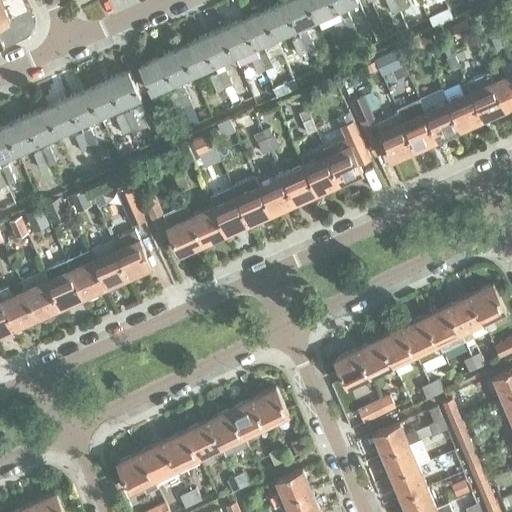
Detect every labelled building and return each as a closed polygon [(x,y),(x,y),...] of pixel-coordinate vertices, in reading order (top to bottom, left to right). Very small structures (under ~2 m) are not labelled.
[(0,0),(0,24),(11,20),(2,0),(0,0)] [(307,50),(296,26),(297,26),(285,0),(282,0),(264,8),(276,35),(289,30),(299,54),(301,53),(309,72),(315,69),(307,50)] [(315,46),(305,22),(317,17),(309,0),(285,0),(297,26),(296,26),(307,50),(315,69),(330,63),(329,58),(322,61),(316,46),(315,46)] [(334,0),(309,0),(317,17),(338,8),(334,0)] [(341,15),(348,31),(357,28),(346,4),(354,0),(334,0),(338,8),(341,15)] [(387,0),(393,12),(401,9),(397,0),(387,0)] [(397,0),(401,9),(409,5),(408,4),(408,5),(406,0),(397,0)] [(243,17),(269,76),(272,84),(281,80),(278,74),(281,73),(277,65),(275,65),(270,56),(277,53),(274,46),(280,44),(276,35),(264,8),(243,17)] [(340,35),(348,31),(341,15),(333,19),(340,35)] [(264,78),(269,76),(243,17),(223,26),(236,53),(244,72),(256,66),(258,72),(261,71),(264,78)] [(464,17),(451,24),(457,36),(470,30),(464,17)] [(223,26),(203,35),(215,62),(236,53),(223,26)] [(375,33),(372,28),(351,37),(353,43),(375,33)] [(496,49),(506,44),(500,32),(490,36),(496,49)] [(203,35),(183,44),(195,71),(215,62),(203,35)] [(177,89),(184,105),(190,118),(187,119),(189,125),(201,120),(186,86),(185,86),(181,77),(195,71),(183,44),(162,53),(174,80),(174,81),(177,89)] [(447,55),(446,56),(451,68),(460,65),(450,44),(443,47),(447,55)] [(174,80),(162,53),(141,62),(153,90),(174,81),(174,80)] [(493,80),(506,108),(511,105),(511,61),(511,60),(501,64),(506,75),(493,80)] [(228,93),(236,89),(226,66),(218,70),(225,86),(228,93)] [(130,67),(109,77),(121,104),(142,94),(130,67)] [(217,90),(225,86),(218,70),(210,74),(217,90)] [(506,108),(493,80),(489,70),(466,80),(483,118),(506,108)] [(121,104),(109,77),(88,86),(100,113),(121,104)] [(448,100),(461,128),(483,118),(466,80),(444,90),(448,100)] [(91,146),(99,143),(92,128),(104,122),(100,113),(88,86),(68,95),(80,122),(91,146)] [(362,88),(349,94),(351,98),(352,98),(376,152),(387,147),(392,158),(415,148),(399,110),(376,119),(364,93),(362,88)] [(176,108),(184,105),(177,89),(169,92),(176,108)] [(91,146),(80,122),(68,95),(47,104),(59,131),(66,128),(70,137),(75,135),(86,158),(79,161),(83,171),(91,168),(91,169),(100,165),(91,146)] [(398,109),(399,110),(415,148),(438,138),(426,110),(421,99),(398,109)] [(438,138),(461,128),(448,100),(426,110),(438,138)] [(59,131),(47,104),(27,113),(39,140),(59,131)] [(124,112),(132,128),(140,124),(132,108),(124,112)] [(124,132),(132,128),(124,112),(116,116),(124,132)] [(39,140),(27,113),(6,123),(18,149),(39,140)] [(312,116),(303,120),(309,132),(317,128),(312,116)] [(323,143),(339,182),(363,171),(359,162),(371,157),(353,118),(340,124),(344,134),(323,143)] [(0,157),(18,149),(6,123),(0,125),(0,157)] [(262,128),(271,149),(280,145),(274,132),(273,133),(270,125),(262,128)] [(263,152),(271,149),(262,128),(255,131),(263,152)] [(299,154),(304,165),(316,192),(339,182),(323,143),(299,154)] [(42,148),(50,165),(58,161),(50,145),(42,148)] [(61,191),(50,165),(42,148),(34,152),(41,168),(38,169),(50,196),(61,191)] [(2,167),(1,167),(7,183),(16,179),(9,163),(2,167)] [(282,175),(293,202),(316,192),(304,165),(282,175)] [(184,172),(174,177),(179,187),(189,182),(184,172)] [(271,212),(293,202),(282,175),(259,185),(271,212)] [(133,225),(146,219),(135,195),(133,188),(131,183),(117,188),(133,225)] [(248,222),(236,195),(232,185),(209,195),(214,205),(226,232),(248,222)] [(271,212),(259,185),(236,195),(248,222),(271,212)] [(170,224),(164,211),(153,187),(140,192),(161,239),(171,234),(179,253),(203,242),(191,215),(170,224)] [(46,216),(39,200),(24,207),(31,223),(46,216)] [(226,232),(214,205),(191,215),(203,242),(226,232)] [(77,220),(83,233),(92,229),(86,216),(85,216),(80,210),(74,212),(77,220)] [(16,235),(28,230),(22,215),(10,220),(16,235)] [(75,236),(83,233),(77,220),(69,224),(75,236)] [(110,239),(127,276),(150,266),(134,228),(110,239)] [(88,249),(104,286),(127,276),(110,239),(88,249)] [(70,268),(82,296),(104,286),(88,249),(66,258),(71,268),(70,268)] [(43,269),(59,306),(82,296),(70,268),(49,277),(45,268),(43,269)] [(37,316),(59,306),(43,269),(21,278),(26,288),(25,288),(37,316)] [(469,292),(482,320),(483,319),(488,329),(497,324),(493,315),(506,309),(492,281),(469,292)] [(13,294),(8,284),(0,287),(0,292),(15,326),(37,316),(25,288),(13,294)] [(0,332),(15,326),(0,292),(0,332)] [(470,326),(482,320),(469,292),(447,303),(464,339),(465,338),(466,339),(474,335),(470,326)] [(442,349),(464,339),(447,303),(425,314),(442,349)] [(420,360),(442,349),(425,314),(403,324),(416,352),(420,360)] [(393,362),(416,352),(403,324),(380,335),(393,362)] [(371,373),(393,362),(380,335),(358,346),(371,373)] [(348,384),(371,373),(358,346),(335,357),(348,384)] [(471,354),(477,366),(486,361),(480,350),(471,354)] [(470,369),(477,366),(471,354),(464,358),(470,369)] [(504,396),(511,393),(511,366),(494,374),(504,396)] [(432,381),(437,392),(444,388),(439,377),(432,381)] [(430,395),(437,392),(432,381),(424,384),(430,395)] [(252,396),(265,423),(289,412),(276,385),(252,396)] [(382,396),(388,409),(396,405),(391,392),(382,396)] [(265,423),(252,396),(230,406),(243,434),(245,433),(265,423)] [(365,420),(388,409),(382,396),(359,408),(360,410),(365,420)] [(448,411),(458,407),(454,396),(444,401),(448,411)] [(360,410),(359,408),(357,403),(344,408),(347,416),(360,410)] [(434,420),(429,422),(433,432),(447,427),(437,404),(429,408),(434,420)] [(243,434),(230,406),(208,417),(221,444),(224,451),(226,454),(249,443),(245,433),(243,434)] [(452,422),(463,417),(458,407),(448,411),(452,422)] [(480,416),(470,420),(474,429),(484,425),(480,416)] [(224,451),(221,444),(208,417),(186,428),(199,455),(211,449),(215,456),(224,451)] [(457,432),(467,428),(463,417),(452,422),(457,432)] [(400,419),(375,430),(384,453),(409,442),(400,419)] [(414,452),(451,436),(447,427),(433,432),(409,442),(384,453),(393,474),(418,463),(414,452)] [(199,455),(186,428),(163,438),(176,465),(199,455)] [(461,443),(472,439),(467,428),(457,432),(461,443)] [(297,452),(305,448),(300,437),(292,440),(297,452)] [(176,465),(163,438),(141,449),(154,476),(155,476),(176,465)] [(466,454),(476,449),(472,439),(461,443),(466,454)] [(284,459),(278,447),(271,451),(276,462),(284,459)] [(154,476),(141,449),(118,460),(131,487),(146,480),(150,487),(158,482),(155,476),(154,476)] [(470,464),(481,460),(476,449),(466,454),(470,464)] [(475,475),(485,470),(481,460),(470,464),(475,475)] [(427,484),(418,463),(393,474),(402,495),(427,484)] [(280,503),(285,501),(312,489),(303,466),(275,478),(280,490),(276,492),(280,503)] [(236,474),(242,486),(250,481),(244,470),(236,474)] [(479,485),(489,481),(485,470),(475,475),(479,485)] [(233,490),(242,486),(236,474),(228,478),(233,490)] [(484,496),(494,491),(489,481),(479,485),(484,496)] [(427,484),(402,495),(409,511),(420,511),(436,505),(427,484)] [(188,490),(194,502),(202,497),(196,485),(188,490)] [(499,489),(502,497),(503,496),(510,493),(506,486),(499,489)] [(312,489),(285,501),(280,503),(284,511),(289,510),(289,511),(316,511),(321,510),(312,489)] [(37,511),(66,511),(56,490),(33,501),(37,511)] [(186,505),(194,502),(188,490),(180,494),(186,505)] [(488,506),(498,502),(494,491),(484,496),(488,506)] [(503,496),(506,502),(511,499),(511,492),(510,493),(503,496)] [(172,511),(166,500),(142,511),(172,511)] [(230,511),(237,511),(240,511),(236,500),(227,504),(230,511)] [(37,511),(33,501),(10,511),(37,511)] [(490,511),(502,511),(498,502),(488,506),(490,511)]
